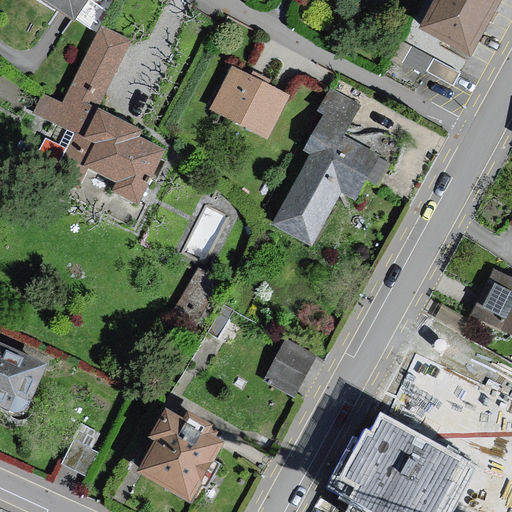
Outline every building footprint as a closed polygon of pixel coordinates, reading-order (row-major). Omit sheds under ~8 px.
[(101,0),(32,0),(62,20),(79,32),(101,0)] [(511,3),(511,0),(449,0),(431,35),(482,62),(511,3)] [(132,46),(98,31),(63,107),(44,99),(35,118),(79,138),(88,142),(100,115),(132,46)] [(239,73),(216,117),(270,145),(293,101),(239,73)] [(365,110),(332,93),(319,116),(326,120),(306,156),(313,160),(276,229),(316,251),(345,198),(361,207),(372,186),(381,190),(395,165),(349,140),(365,110)] [(88,142),(79,138),(62,175),(85,186),(90,177),(119,190),(112,206),(141,219),(170,155),(143,143),(146,136),(100,115),(88,142)] [(225,287),(200,272),(174,317),(200,331),(225,287)] [(511,280),(496,272),(473,319),(511,339),(511,280)] [(30,405),(48,364),(0,342),(0,405),(13,412),(20,412),(25,410),(30,405)] [(317,363),(285,347),(266,383),(298,399),(317,363)] [(148,438),(153,441),(135,473),(190,503),(223,442),(209,434),(214,426),(191,413),(188,419),(166,407),(148,438)] [(365,429),(338,479),(353,486),(350,501),(346,511),(449,511),(474,464),(424,437),(382,414),(372,433),(365,429)] [(99,452),(74,439),(61,464),(86,476),(99,452)]
